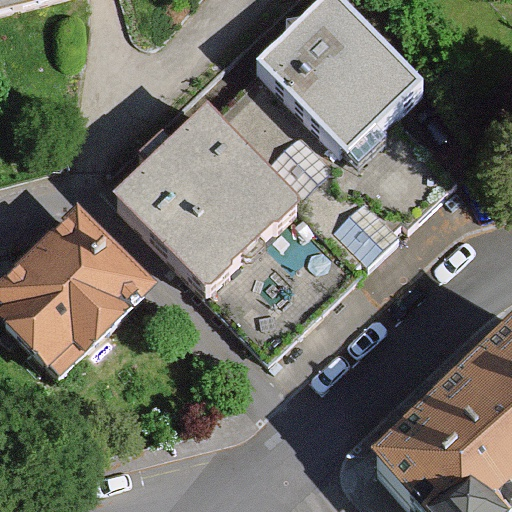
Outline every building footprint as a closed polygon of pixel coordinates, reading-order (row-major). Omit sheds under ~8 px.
[(0,0),(0,19),(77,0),(0,0)] [(422,98),(334,5),(254,80),(265,91),(342,172),(405,238),(454,191),(392,126),(422,98)] [(265,91),(215,139),(300,223),(359,283),(405,238),(342,172),(265,91)] [(215,139),(204,128),(129,204),(119,214),(214,308),(274,368),(359,283),(300,223),(215,139)] [(157,302),(77,218),(0,290),(0,342),(47,391),(51,387),(59,395),(91,365),(96,367),(124,341),(121,338),(128,331),(123,325),(136,313),(141,318),(148,311),(157,302)] [(390,511),(511,511),(511,352),(476,385),(427,428),(365,484),(390,511)]
